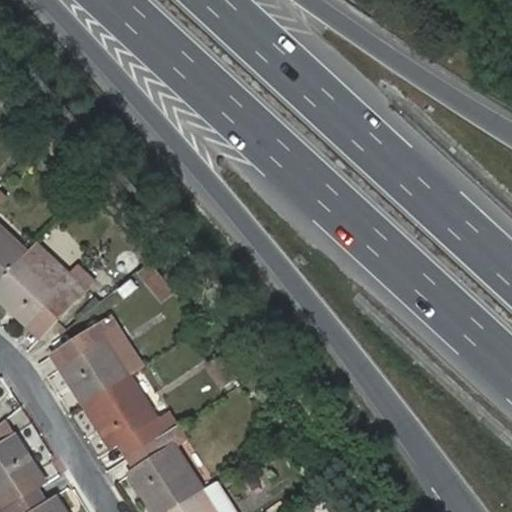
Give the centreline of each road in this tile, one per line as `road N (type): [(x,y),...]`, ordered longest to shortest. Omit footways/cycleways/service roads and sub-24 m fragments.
road 1 (motorway): [(46,0),(336,334),(465,511)]
road 2 (motorway): [(113,0),(511,367)]
road 3 (motorway): [(511,274),(214,0)]
road 4 (motorway): [(511,134),(307,0)]
road 5 (residential): [(112,511),(25,374),(0,350)]
